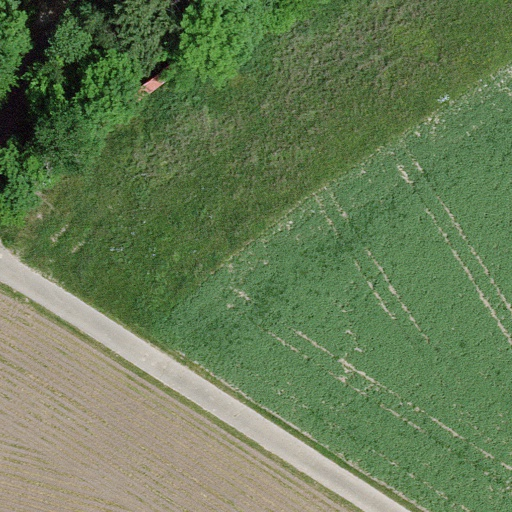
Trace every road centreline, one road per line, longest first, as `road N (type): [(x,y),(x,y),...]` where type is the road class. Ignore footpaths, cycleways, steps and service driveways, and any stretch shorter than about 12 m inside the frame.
road 1 (track): [(386,511),(0,265)]
road 2 (track): [(0,133),(57,37),(98,0)]
